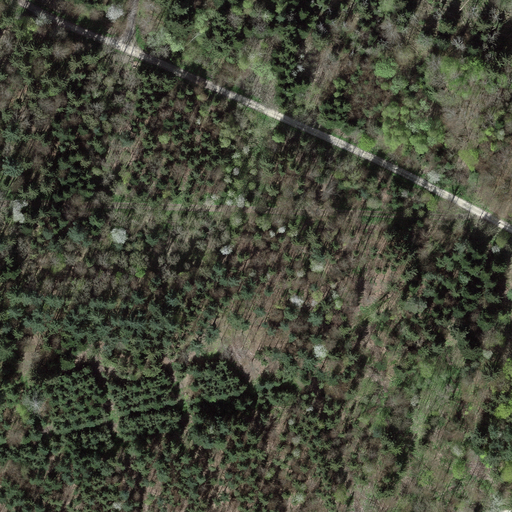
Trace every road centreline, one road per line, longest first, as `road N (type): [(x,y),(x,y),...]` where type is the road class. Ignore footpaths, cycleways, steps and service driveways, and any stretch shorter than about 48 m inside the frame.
road 1 (track): [(511,229),(19,0)]
road 2 (track): [(478,213),(0,203)]
